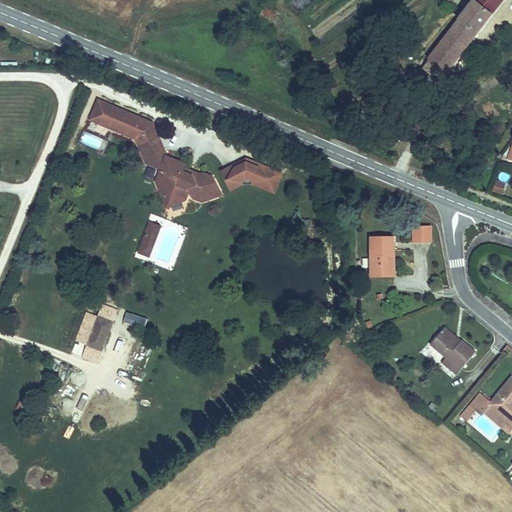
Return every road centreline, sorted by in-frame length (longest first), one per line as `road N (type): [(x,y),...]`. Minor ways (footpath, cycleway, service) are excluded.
road 1 (secondary): [(459,204),(0,9)]
road 2 (track): [(0,72),(61,72),(66,82),(0,266)]
road 3 (residential): [(511,336),(459,279),(459,204)]
